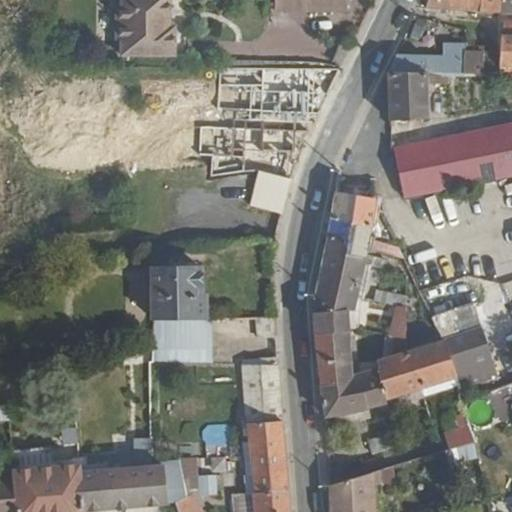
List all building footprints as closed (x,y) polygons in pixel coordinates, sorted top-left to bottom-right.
[(71,5),(71,39),(76,40),(76,55),(130,54),(130,32),(123,31),(123,21),(128,21),(127,0),(76,0),(77,5),(71,5)] [(277,0),(277,9),(349,10),(349,0),(277,0)] [(429,0),(427,8),(449,9),(449,0),(429,0)] [(449,0),(449,9),(479,11),(479,0),(449,0)] [(479,0),(479,11),(501,12),(501,0),(479,0)] [(511,0),(501,0),(501,12),(511,12),(511,0)] [(511,21),(503,21),(503,36),(511,35),(511,21)] [(500,52),(500,74),(511,73),(511,35),(503,36),(500,36),(500,52)] [(442,57),(464,56),(464,51),(464,44),(442,44),(442,57)] [(464,51),(483,52),(482,44),(464,44),(464,51)] [(464,56),(465,73),(484,73),(484,52),(483,52),(464,51),(464,56)] [(484,52),(484,73),(500,74),(500,52),(484,52)] [(396,57),(389,72),(429,73),(465,73),(464,56),(442,57),(396,57)] [(261,72),(256,103),(316,117),(331,86),(261,72)] [(389,72),(391,121),(430,120),(429,73),(389,72)] [(397,149),(406,199),(511,177),(511,122),(392,146),(392,150),(397,149)] [(289,180),(258,171),(248,205),(279,214),(289,180)] [(341,173),(313,308),(321,379),(322,386),(351,376),(351,365),(350,329),(365,331),(366,317),(354,314),(356,302),(362,269),(365,252),(389,255),(390,246),(384,246),(383,250),(375,249),(377,231),(370,230),(374,201),(375,198),(375,179),(341,173)] [(150,273),(152,325),(193,323),(207,322),(206,297),(202,298),(201,271),(183,272),(182,267),(178,264),(170,264),(167,267),(161,268),(161,272),(150,273)] [(475,305),(481,323),(490,321),(484,302),(475,305)] [(433,317),(444,339),(456,377),(458,387),(496,375),(481,323),(475,305),(475,303),(433,317)] [(403,336),(404,306),(390,305),(389,335),(403,336)] [(270,337),(271,318),(255,317),(254,337),(270,337)] [(152,325),(153,354),(153,364),(194,365),(193,323),(152,325)] [(379,367),(351,376),(322,386),(327,416),(361,410),(387,403),(386,398),(421,388),(456,377),(444,339),(411,349),(377,360),(379,367)] [(351,365),(351,376),(379,367),(377,360),(376,357),(351,365)] [(241,363),(248,426),(280,423),(275,360),(241,363)] [(421,388),(423,397),(458,387),(456,377),(421,388)] [(421,388),(386,398),(387,403),(388,406),(423,397),(421,388)] [(501,420),(511,414),(511,395),(509,390),(490,399),(501,420)] [(453,407),(458,427),(463,443),(474,440),(465,403),(464,404),(453,407)] [(384,419),(394,457),(403,454),(393,416),(384,419)] [(248,426),(254,496),(286,493),(280,423),(248,426)] [(204,448),(231,446),(230,424),(203,425),(204,448)] [(445,431),(450,446),(463,443),(458,427),(445,431)] [(386,435),(368,439),(371,453),(389,449),(386,435)] [(160,466),(163,488),(168,487),(181,484),(176,458),(159,460),(160,466)] [(375,471),(376,495),(399,487),(395,464),(375,471)] [(0,511),(81,511),(82,510),(164,503),(163,488),(160,466),(147,467),(78,472),(77,465),(6,471),(6,473),(0,474),(0,511)] [(331,486),(332,511),(377,511),(376,495),(375,471),(331,486)] [(196,484),(197,501),(215,500),(214,483),(196,484)] [(168,487),(172,503),(185,502),(181,484),(168,487)] [(254,504),(254,511),(287,511),(286,493),(254,496),(252,496),(244,497),(244,505),(254,504)] [(174,511),(192,511),(190,501),(185,502),(172,503),(174,511)]
